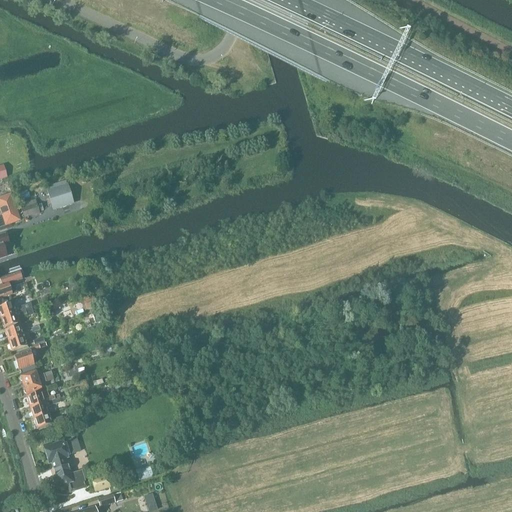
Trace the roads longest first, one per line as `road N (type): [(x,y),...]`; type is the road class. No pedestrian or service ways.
road 1 (motorway): [(212,0),(511,142)]
road 2 (motorway): [(511,108),(288,0)]
road 3 (unclassified): [(55,0),(197,61),(227,45),(229,0)]
road 4 (unclassified): [(39,511),(0,380)]
